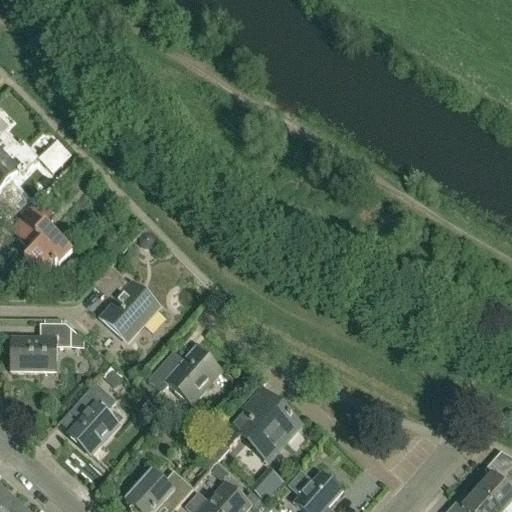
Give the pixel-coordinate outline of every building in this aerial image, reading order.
[(18,150),(5,137),(10,132),(0,120),(0,192),(18,175),(22,179),(39,162),(22,145),(18,150)] [(71,172),(82,186),(96,175),(85,161),(71,172)] [(57,184),(47,174),(33,188),(42,198),(57,184)] [(57,269),(73,253),(46,229),(53,222),(36,206),(15,229),(25,238),(21,242),(33,254),(25,263),(43,279),(53,268),(55,270),(56,269),(57,269)] [(110,271),(94,289),(115,308),(103,321),(129,344),(157,312),(110,271)] [(83,344),(71,333),(66,328),(41,328),(41,341),(11,341),(11,376),(57,376),(57,351),(83,351),(83,344)] [(179,371),(169,361),(149,383),(163,395),(169,388),(192,409),(222,375),(196,352),(179,371)] [(116,405),(95,387),(75,410),(85,419),(68,437),(91,457),(118,428),(105,417),(116,405)] [(268,464),(300,428),(262,394),(219,442),(230,453),(241,440),(268,464)] [(219,465),(229,453),(217,443),(207,454),(219,465)] [(511,474),(502,486),(492,477),(477,494),(496,511),(506,511),(511,506),(511,474)] [(168,511),(175,511),(193,493),(173,475),(164,486),(152,475),(126,504),(132,509),(129,511),(155,511),(161,506),(168,511)] [(327,511),(342,496),(320,477),(294,506),(299,511),(327,511)] [(269,511),(251,495),(242,505),(223,489),(202,511),(269,511)] [(0,511),(11,511),(16,506),(0,491),(0,511)] [(496,511),(477,494),(461,511),(462,511),(496,511)]
